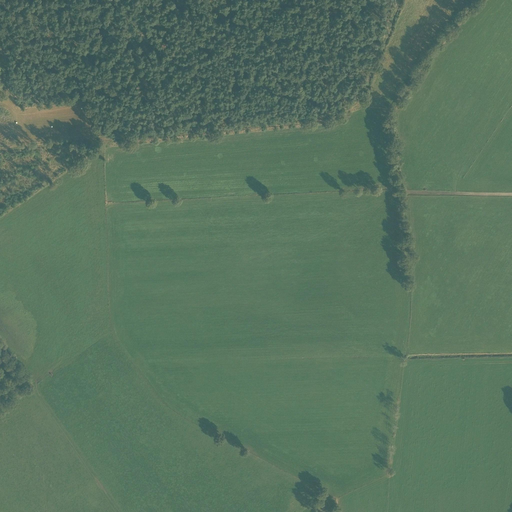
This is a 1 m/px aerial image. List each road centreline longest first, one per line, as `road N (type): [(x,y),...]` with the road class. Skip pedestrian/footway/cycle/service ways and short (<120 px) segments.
road 1 (track): [(0,148),(328,116)]
road 2 (track): [(328,116),(359,100),(400,0)]
